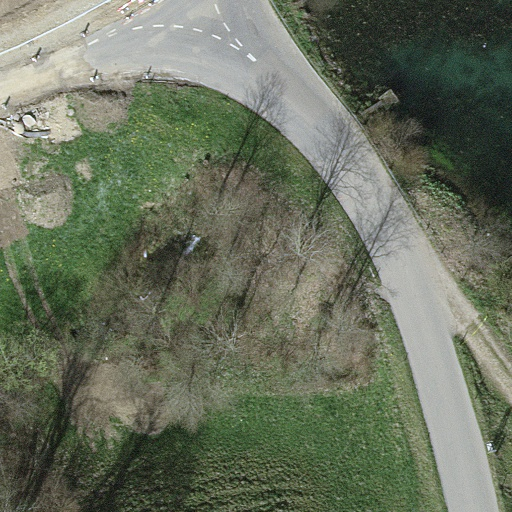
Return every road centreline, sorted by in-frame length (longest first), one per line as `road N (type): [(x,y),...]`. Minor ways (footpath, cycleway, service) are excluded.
road 1 (unclassified): [(471,511),(431,342),(372,200),(208,0)]
road 2 (unclassified): [(166,0),(0,80)]
road 3 (track): [(411,282),(470,328),(511,384)]
